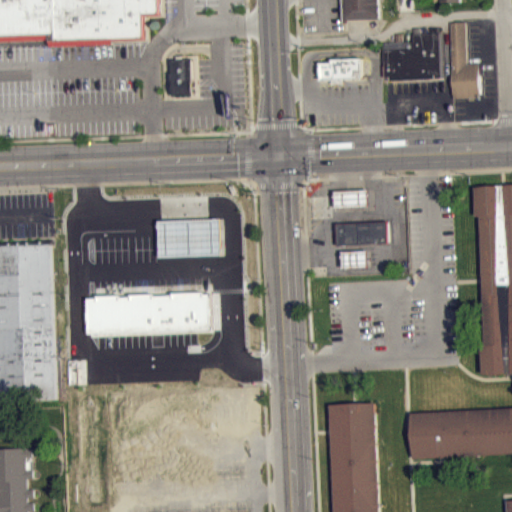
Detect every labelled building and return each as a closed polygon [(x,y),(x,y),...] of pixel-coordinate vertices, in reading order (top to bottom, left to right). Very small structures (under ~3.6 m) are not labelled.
[(0,0),(160,0),(161,12),(144,12),(145,36),(112,37),(112,42),(52,44),(52,38),(0,39),(0,0)] [(344,0),(345,22),(349,22),(349,18),(380,17),(379,0),(344,0)] [(442,0),(443,9),(462,8),(462,0),(442,0)] [(452,22),(455,97),(482,96),(480,62),(469,63),(467,21),(452,22)] [(442,31),(444,77),(392,79),(392,76),(387,76),(386,41),(416,40),(416,33),(442,31)] [(323,61),(323,76),(365,76),(365,56),(335,57),(335,61),(323,61)] [(176,95),(195,94),(193,59),(175,60),(175,73),(173,73),(173,79),(175,79),(176,95)] [(477,187),(511,185),(511,372),(485,373),(484,344),(489,344),(486,278),(484,215),(478,216),(477,187)] [(372,196),(337,197),(338,213),(372,212),(372,196)] [(340,221),(390,219),(391,241),(341,243),(340,221)] [(0,244),(52,242),(59,397),(4,400),(1,327),(0,327),(0,244)] [(371,257),(346,258),(346,273),(371,272),(371,257)] [(333,402),(355,402),(378,401),(381,511),(336,511),(334,431),(333,402)] [(414,413),(511,408),(511,452),(443,456),(416,458),(414,413)] [(0,446),(28,446),(28,449),(35,448),(35,456),(28,457),(29,468),(36,468),(36,477),(30,477),(30,488),(37,488),(37,496),(31,496),(31,501),(37,501),(37,510),(31,511),(2,511),(2,508),(0,508),(0,498),(1,498),(1,482),(0,481),(0,446)]
